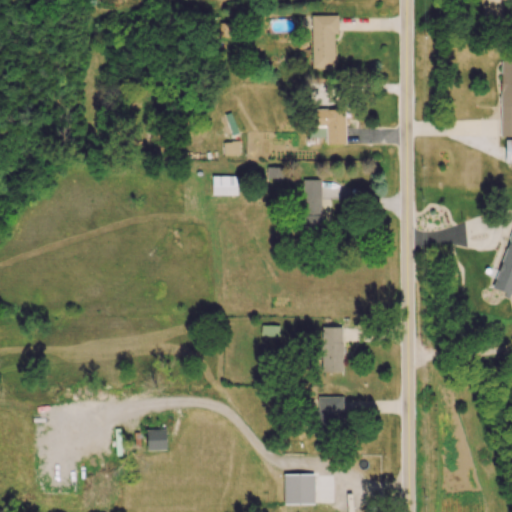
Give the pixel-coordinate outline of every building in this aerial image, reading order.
[(311,16),(311,70),(335,70),(335,16),(311,16)] [(500,137),(511,136),(511,62),(501,62),(500,137)] [(344,145),(344,110),(308,110),(308,139),(325,139),(325,145),(344,145)] [(237,178),(211,178),(211,197),(237,197),(237,178)] [(322,181),(302,181),(302,236),(322,236),(322,181)] [(511,233),(492,289),(511,296),(511,295),(511,233)] [(262,338),(278,338),(278,328),(262,328),(262,338)] [(342,329),(321,329),(321,372),(342,372),(342,329)] [(317,444),(344,444),(344,398),(309,398),(309,436),(317,436),(317,444)] [(166,423),(146,423),(146,452),(166,452),(166,423)] [(292,496),(292,511),(317,511),(317,496),(292,496)]
